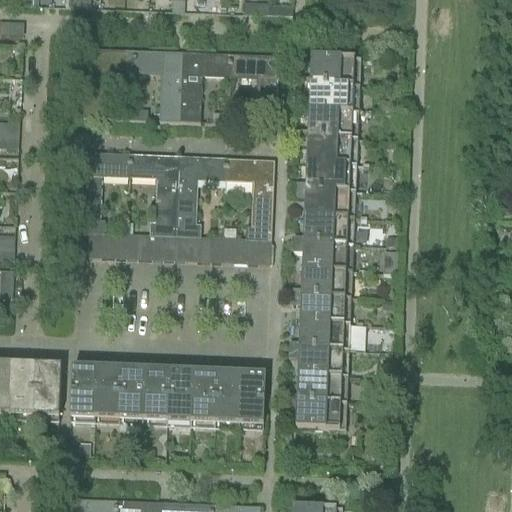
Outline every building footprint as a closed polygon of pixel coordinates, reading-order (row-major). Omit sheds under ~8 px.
[(267,11),(267,21),(284,22),(285,12),(267,11)] [(0,27),(0,40),(21,41),(22,28),(0,27)] [(106,79),(133,80),(134,57),(85,55),(82,124),(104,125),(106,79)] [(159,127),(179,128),(182,59),(134,57),(133,80),(160,81),(159,127)] [(201,83),(229,84),(230,61),(182,59),(179,128),(200,128),(201,83)] [(230,61),(229,84),(256,85),(255,130),(275,131),(276,131),(279,63),(278,63),(273,63),(230,61)] [(299,82),(299,90),(359,93),(359,79),(353,79),(354,65),(310,64),(309,83),(299,82)] [(309,99),(308,117),(358,119),(359,93),(299,90),(299,98),(309,99)] [(392,120),(402,121),(402,108),(392,107),(392,120)] [(116,125),(131,126),(132,116),(116,115),(116,125)] [(132,116),(131,126),(147,126),(147,117),(132,116)] [(297,135),(297,143),(357,145),(358,119),(308,117),(307,135),(297,135)] [(211,129),(227,129),(227,120),(212,119),(211,129)] [(227,120),(227,129),(242,130),(243,120),(227,120)] [(0,128),(0,142),(19,143),(19,129),(0,128)] [(0,155),(19,156),(19,143),(0,142),(0,155)] [(297,143),(296,151),(306,152),(306,170),(350,171),(350,158),(356,158),(357,145),(297,143)] [(81,159),(78,239),(90,239),(102,240),(104,240),(104,228),(100,228),(101,196),(101,183),(128,184),(129,161),(81,159)] [(129,161),(128,184),(156,185),(156,198),(155,229),(150,229),(149,242),(150,242),(162,242),(174,243),(177,162),(129,161)] [(177,162),(174,243),(186,243),(198,243),(200,244),(200,231),(195,231),(197,199),(197,187),(224,188),(225,164),(177,162)] [(224,188),(224,200),(252,201),(251,233),(246,233),(245,245),(247,245),(259,246),(272,246),(275,166),(274,166),(225,164),(224,188)] [(295,187),(295,195),(355,198),(355,185),(349,185),(350,171),(306,170),(305,188),(295,187)] [(295,195),(294,203),(304,204),(303,223),(347,224),(354,225),(354,224),(348,224),(348,212),(354,212),(355,198),(295,195)] [(293,241),(292,249),(353,251),(353,238),(347,238),(347,224),(303,223),(303,241),(293,241)] [(90,239),(78,239),(77,263),(89,263),(90,239)] [(102,240),(90,239),(89,263),(101,264),(102,240)] [(114,240),(104,240),(102,240),(101,264),(113,264),(114,240)] [(126,241),(114,240),(113,264),(125,265),(126,241)] [(137,265),(138,241),(126,241),(125,265),(137,265)] [(150,242),(149,242),(138,241),(137,265),(149,265),(150,242)] [(0,242),(0,255),(14,257),(14,243),(0,242)] [(161,266),(162,242),(150,242),(149,265),(161,266)] [(173,266),(174,243),(162,242),(161,266),(173,266)] [(186,243),(174,243),(173,266),(185,267),(186,243)] [(185,267),(197,267),(198,243),(186,243),(185,267)] [(197,267),(209,268),(210,244),(200,244),(198,243),(197,267)] [(384,243),(384,252),(396,253),(396,243),(384,243)] [(209,268),(222,268),(222,244),(210,244),(209,268)] [(222,268),(234,269),(235,245),(222,244),(222,268)] [(234,269),(246,269),(247,245),(245,245),(235,245),(234,269)] [(246,269),(258,270),(259,246),(247,245),(246,269)] [(259,246),(258,270),(270,270),(271,270),(272,246),(259,246)] [(302,257),(301,276),(352,278),(353,251),(292,249),(292,257),(302,257)] [(0,269),(14,270),(14,257),(0,255),(0,269)] [(383,258),(382,280),(396,281),(397,259),(383,258)] [(291,294),(290,302),(350,304),(352,278),(301,276),(300,294),(291,294)] [(0,288),(0,306),(3,307),(4,296),(13,296),(14,279),(0,279),(0,288)] [(3,307),(13,307),(13,296),(4,296),(3,307)] [(290,302),(290,310),(300,310),(299,329),(343,330),(343,317),(350,317),(350,304),(290,302)] [(382,306),(381,314),(393,315),(393,306),(382,306)] [(288,347),(288,355),(348,357),(363,357),(364,332),(361,332),(361,335),(355,335),(355,331),(343,330),(299,329),(298,347),(288,347)] [(288,355),(288,363),(297,363),(297,381),(341,383),(341,370),(348,370),(348,357),(288,355)] [(0,421),(10,422),(12,372),(0,371),(0,421)] [(12,372),(10,422),(34,423),(36,373),(12,372)] [(36,373),(34,423),(59,424),(61,374),(36,373)] [(71,428),(95,429),(95,426),(97,375),(73,374),(71,428)] [(97,375),(95,426),(119,427),(121,376),(97,375)] [(121,376),(119,427),(143,428),(145,377),(121,376)] [(145,377),(143,428),(167,428),(169,378),(145,377)] [(169,378),(167,428),(191,429),(193,379),(169,378)] [(193,379),(191,429),(215,430),(217,380),(193,379)] [(217,380),(215,430),(239,431),(241,381),(217,380)] [(241,381),(239,431),(263,432),(265,382),(241,381)] [(286,400),(286,407),(346,410),(347,397),(340,397),(341,383),(297,381),(296,400),(286,400)] [(346,410),(286,407),(285,415),(295,416),(294,435),(345,437),(346,410)] [(79,449),(78,462),(89,462),(89,450),(79,449)] [(143,454),(143,464),(153,465),(154,454),(143,454)] [(286,458),(286,468),(300,469),(301,459),(286,458)]
